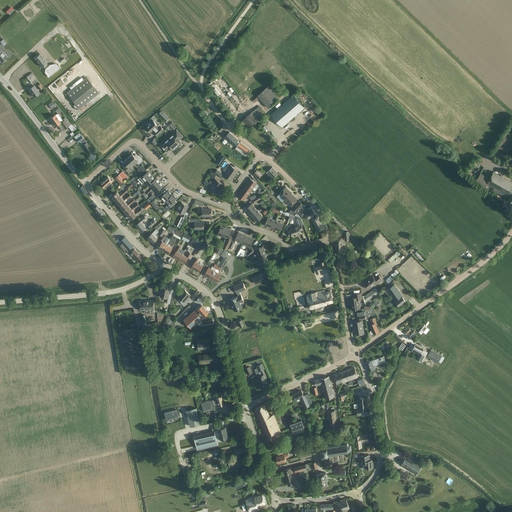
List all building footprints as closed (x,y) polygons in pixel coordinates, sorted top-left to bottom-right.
[(10,14),(16,9),(13,6),(7,10),(10,14)] [(47,62),(40,54),(35,58),(41,67),(43,65),(47,71),(43,74),(46,78),(49,81),(63,70),(57,63),(50,68),(46,63),(47,62)] [(33,84),(38,81),(32,73),(27,76),(33,84)] [(99,93),(86,77),(66,93),(79,109),(99,93)] [(39,93),(34,85),(28,89),(33,97),(39,93)] [(257,95),(268,108),(278,100),(268,87),(257,95)] [(271,114),(282,127),(304,108),(293,95),(271,114)] [(259,106),(255,109),(243,120),(249,128),(266,113),(259,106)] [(169,118),(161,111),(158,113),(166,121),(169,118)] [(54,116),(49,118),(55,126),(59,123),(63,120),(58,113),(54,116)] [(63,119),(64,121),(61,124),(65,129),(71,125),(66,117),(63,119)] [(159,127),(153,120),(150,123),(146,128),(150,133),(153,130),(154,131),(154,132),(157,136),(164,129),(160,126),(159,127)] [(179,145),(179,144),(181,142),(178,139),(182,136),(183,137),(183,136),(180,133),(176,129),(173,132),(175,133),(169,138),(177,147),(179,145)] [(226,136),(224,137),(234,145),(234,144),(237,141),(238,140),(229,132),(226,136)] [(81,135),(80,136),(76,139),(78,142),(80,141),(88,153),(89,153),(93,159),(96,157),(92,151),(86,142),(84,140),(83,139),(81,135)] [(164,143),(163,142),(160,145),(166,152),(167,152),(166,151),(169,148),(172,150),(174,149),(176,149),(177,147),(169,138),(164,143)] [(237,141),(234,144),(237,146),(235,148),(238,150),(246,155),(247,153),(247,154),(250,150),(240,143),(237,141)] [(139,164),(143,160),(138,155),(136,157),(131,153),(127,157),(134,164),(137,162),(139,164)] [(216,161),(216,162),(221,166),(226,158),(221,155),(216,161)] [(134,164),(127,157),(123,161),(126,164),(123,166),(130,172),(134,169),(132,167),(134,164)] [(224,169),(235,176),(238,171),(231,165),(228,169),(225,167),(224,169)] [(266,173),(272,179),(278,174),(272,167),(266,173)] [(223,176),(227,178),(231,181),(235,176),(224,169),(223,171),(226,172),(223,176)] [(257,170),(253,174),(258,179),(261,175),(257,170)] [(142,184),(145,182),(152,175),(148,171),(141,178),(140,177),(138,179),(142,184)] [(128,177),(123,172),(115,178),(121,184),(128,177)] [(505,197),(506,195),(510,197),(509,199),(511,201),(511,182),(493,172),(490,178),(481,173),(476,180),(485,187),(487,184),(494,188),(493,190),(505,197)] [(152,175),(145,182),(148,186),(150,184),(149,184),(155,179),(152,175)] [(112,182),(111,181),(108,177),(101,183),(105,188),(112,182)] [(153,188),(160,181),(156,177),(155,179),(149,184),(150,184),(153,188)] [(252,189),(255,191),(256,189),(254,187),(257,183),(250,178),(250,179),(246,184),(252,189)] [(209,183),(220,189),(223,184),(215,179),(213,182),(210,181),(209,183)] [(160,181),(153,188),(157,192),(164,185),(160,181)] [(217,195),(220,189),(209,183),(208,185),(211,187),(209,190),(217,195)] [(242,190),(248,195),(252,189),(246,184),(242,190)] [(286,187),(282,190),(279,194),(285,200),(290,206),(297,199),(289,191),(290,191),(286,187)] [(112,196),(116,201),(120,197),(127,192),(125,189),(118,195),(116,193),(112,196)] [(162,192),(157,197),(159,199),(161,197),(165,201),(166,200),(172,194),(168,190),(164,194),(162,192)] [(248,195),(242,190),(238,196),(244,201),(248,195)] [(170,204),(173,201),(177,198),(173,193),(172,194),(166,200),(170,204)] [(116,201),(120,205),(124,202),(131,196),(129,194),(122,200),(120,197),(116,201)] [(120,205),(124,210),(128,207),(135,201),(133,199),(126,205),(124,202),(120,205)] [(294,214),(296,212),(303,205),(299,201),(288,212),(294,214)] [(182,202),(179,207),(177,211),(185,214),(183,218),(181,217),(177,226),(181,228),(186,219),(188,213),(185,212),(188,205),(182,202)] [(124,210),(128,215),(132,211),(139,205),(137,203),(130,209),(128,207),(124,210)] [(246,209),(251,215),(257,210),(251,204),(246,209)] [(95,207),(94,208),(97,212),(96,212),(98,215),(99,214),(102,217),(105,215),(100,209),(97,205),(95,207)] [(132,211),(128,215),(132,219),(143,210),(141,208),(134,214),(132,211)] [(256,221),(260,218),(262,216),(257,210),(251,215),(256,221)] [(305,214),(304,214),(307,220),(310,219),(311,218),(312,219),(316,216),(312,210),(305,214)] [(290,229),(290,231),(288,232),(289,236),(292,235),(292,236),(297,234),(297,233),(300,232),(301,233),(300,230),(302,229),(301,226),(304,225),(301,218),(294,215),(297,224),(298,225),(290,229)] [(324,228),(317,215),(316,216),(312,219),(318,231),(324,228)] [(141,231),(145,227),(141,223),(146,219),(143,216),(139,220),(140,222),(136,225),(141,231)] [(265,225),(272,228),(275,221),(268,218),(265,225)] [(156,222),(153,219),(148,224),(150,227),(156,222)] [(191,222),(192,222),(192,223),(192,224),(193,225),(194,225),(194,229),(204,229),(204,222),(197,222),(197,219),(191,219),(191,222)] [(275,221),(272,228),(280,231),(283,224),(275,221)] [(152,233),(151,234),(148,237),(153,242),(158,238),(155,235),(158,231),(161,228),(160,228),(162,226),(159,223),(154,228),(156,229),(152,233)] [(163,227),(162,228),(158,235),(161,237),(166,230),(166,229),(163,227)] [(227,240),(225,245),(223,248),(227,250),(229,246),(230,243),(233,235),(229,234),(231,230),(228,228),(227,229),(221,227),(218,235),(228,238),(227,240)] [(238,232),(236,237),(235,240),(242,243),(246,236),(238,232)] [(185,233),(182,239),(188,242),(191,236),(185,233)] [(167,245),(167,244),(164,243),(167,237),(164,235),(161,241),(162,241),(159,247),(164,250),(167,245)] [(167,245),(164,250),(169,253),(171,249),(172,248),(171,246),(172,245),(173,245),(175,242),(174,241),(176,237),(175,237),(173,235),(172,235),(170,239),(167,244),(167,245)] [(246,236),(242,243),(250,247),(253,239),(246,236)] [(127,250),(135,259),(138,262),(143,258),(134,249),(131,247),(133,246),(125,237),(120,241),(123,243),(120,246),(125,251),(127,248),(127,249),(127,250)] [(193,238),(190,243),(192,243),(191,245),(195,248),(200,241),(193,238)] [(343,238),(339,239),(334,239),(336,253),(345,252),(343,238)] [(400,244),(397,247),(406,256),(408,255),(404,251),(405,250),(400,244)] [(181,248),(178,246),(176,250),(176,251),(173,256),(179,260),(182,254),(179,252),(181,248)] [(255,249),(258,257),(266,254),(263,246),(255,249)] [(182,254),(179,260),(185,263),(188,258),(189,258),(191,254),(189,252),(186,256),(182,254)] [(395,253),(391,258),(388,259),(391,262),(393,260),(398,256),(395,253)] [(266,254),(258,257),(261,265),(269,262),(266,254)] [(203,266),(201,266),(197,263),(199,260),(196,258),(194,261),(195,262),(191,267),(199,272),(203,266)] [(220,262),(210,278),(217,282),(221,275),(218,273),(221,268),(223,269),(228,261),(223,258),(220,262)] [(208,267),(207,270),(204,275),(210,278),(220,262),(219,261),(216,265),(215,264),(213,267),(212,266),(211,269),(208,267)] [(326,269),(325,261),(320,263),(320,265),(314,266),(316,274),(321,273),(320,271),(326,269)] [(256,282),(266,277),(264,273),(254,277),(256,282)] [(376,274),(372,277),(368,280),(364,283),(368,289),(377,282),(378,283),(382,280),(378,275),(376,274)] [(394,278),(391,275),(385,280),(388,283),(394,278)] [(403,295),(400,292),(394,284),(392,282),(385,287),(395,301),(399,306),(405,300),(402,296),(403,295)] [(232,305),(233,307),(234,311),(242,307),(240,302),(243,301),(241,295),(240,295),(239,292),(245,289),(243,283),(234,286),(236,293),(237,293),(238,296),(229,300),(231,305),(232,305)] [(162,287),(161,292),(160,297),(168,298),(167,303),(170,304),(170,301),(171,296),(168,295),(170,288),(162,287)] [(378,292),(376,288),(365,295),(362,296),(365,306),(371,305),(370,302),(378,296),(376,293),(378,292)] [(185,290),(181,293),(178,297),(182,300),(180,302),(184,306),(187,303),(190,299),(188,297),(190,295),(185,290)] [(310,308),(322,306),(326,304),(326,303),(333,302),(331,291),(324,293),(323,291),(307,295),(310,308)] [(351,310),(356,309),(357,309),(360,309),(359,299),(362,298),(361,293),(354,294),(355,297),(350,298),(351,310)] [(154,309),(154,306),(153,301),(143,301),(142,301),(140,301),(139,302),(139,304),(140,310),(154,309)] [(204,317),(205,316),(209,313),(202,305),(198,309),(198,310),(197,312),(195,310),(184,320),(191,328),(202,318),(201,317),(203,315),(204,317)] [(168,316),(165,323),(172,325),(174,320),(173,320),(174,318),(168,316)] [(370,325),(372,330),(370,331),(370,332),(371,334),(372,334),(374,333),(374,334),(379,332),(375,323),(376,323),(374,318),(370,319),(372,324),(370,325)] [(362,321),(353,322),(355,334),(358,334),(359,334),(364,333),(362,321)] [(209,339),(204,340),(197,341),(198,350),(210,348),(209,339)] [(412,351),(416,353),(420,355),(423,349),(415,345),(412,351)] [(430,360),(437,364),(442,356),(431,350),(427,357),(431,359),(430,360)] [(219,353),(214,353),(198,355),(199,364),(220,362),(219,353)] [(368,371),(376,368),(375,366),(385,362),(383,356),(365,363),(368,371)] [(258,365),(256,365),(257,368),(259,372),(261,371),(265,369),(262,363),(258,365)] [(344,371),(347,381),(358,377),(354,367),(344,371)] [(421,368),(419,372),(429,377),(432,374),(421,368)] [(263,370),(261,371),(262,375),(258,377),(261,384),(267,382),(266,379),(267,378),(263,370)] [(347,381),(344,371),(333,374),(337,384),(347,381)] [(334,397),(329,376),(320,379),(321,379),(315,380),(316,386),(321,384),(325,399),(334,397)] [(296,399),(297,401),(298,402),(300,401),(300,400),(301,400),(303,403),(301,404),(303,408),(312,404),(307,394),(304,396),(304,395),(303,396),(301,391),(293,394),(296,399)] [(216,407),(219,407),(224,405),(221,396),(216,397),(216,398),(214,399),(213,400),(210,401),(210,400),(201,403),(204,412),(213,409),(213,408),(216,407)] [(368,397),(356,399),(357,415),(370,414),(368,397)] [(267,437),(280,432),(274,418),(275,418),(275,417),(274,417),(273,415),(269,417),(264,405),(255,409),(267,437)] [(200,424),(199,419),(196,408),(186,411),(190,426),(200,424)] [(176,409),(166,412),(168,420),(178,417),(176,409)] [(337,428),(335,410),(325,412),(327,420),(329,420),(331,429),(337,428)] [(203,413),(205,421),(213,419),(210,411),(203,413)] [(292,432),(304,428),(301,420),(289,424),(292,432)] [(228,438),(225,427),(218,429),(219,430),(194,436),(198,450),(218,445),(217,442),(221,441),(221,440),(228,438)] [(357,448),(362,448),(361,443),(369,442),(368,435),(355,437),(357,448)] [(322,456),(324,455),(328,455),(328,456),(341,454),(341,453),(348,452),(348,453),(348,452),(351,450),(350,446),(351,446),(350,446),(347,445),(347,444),(347,445),(340,446),(340,445),(326,447),(327,448),(321,449),(322,456)] [(234,461),(231,462),(233,467),(234,469),(236,469),(243,466),(242,463),(244,463),(242,458),(241,459),(239,454),(248,450),(246,446),(240,448),(239,447),(235,448),(233,449),(234,450),(235,454),(235,455),(237,460),(234,461)] [(283,451),(282,451),(277,452),(278,456),(276,456),(278,463),(286,461),(285,458),(288,457),(288,455),(289,455),(288,453),(284,454),(283,451)] [(223,454),(218,455),(220,461),(226,459),(225,457),(228,456),(227,452),(223,454)] [(362,464),(363,469),(373,468),(372,460),(369,460),(369,455),(361,456),(362,464)] [(414,463),(410,460),(406,458),(401,465),(416,475),(421,467),(418,466),(419,465),(419,464),(416,462),(415,462),(414,463)] [(294,467),(294,469),(295,473),(299,472),(300,474),(307,471),(306,469),(309,468),(308,463),(294,467)] [(297,483),(293,470),(292,468),(284,470),(288,485),(297,483)] [(401,470),(397,475),(400,478),(402,479),(404,481),(408,475),(401,470)] [(325,473),(316,475),(319,487),(328,485),(325,473)] [(253,497),(248,499),(246,500),(249,511),(251,511),(259,510),(257,506),(265,503),(262,495),(254,497),(253,497)] [(338,511),(350,508),(346,500),(334,504),(337,511),(338,511)]
